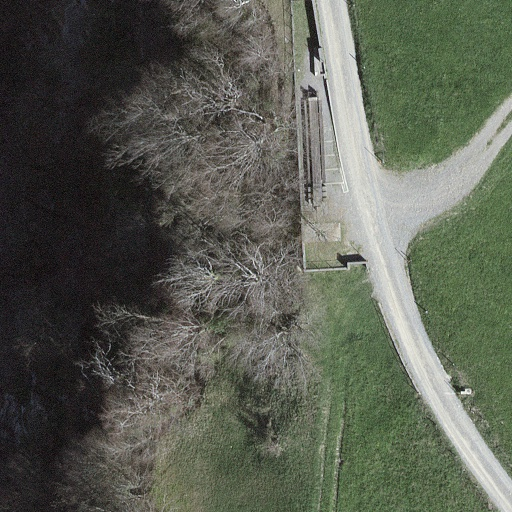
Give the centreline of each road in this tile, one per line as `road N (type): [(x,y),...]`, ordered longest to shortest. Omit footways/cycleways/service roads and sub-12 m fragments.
road 1 (track): [(333,0),(374,214),(408,328),(511,507)]
road 2 (track): [(374,214),(438,196),(511,114)]
